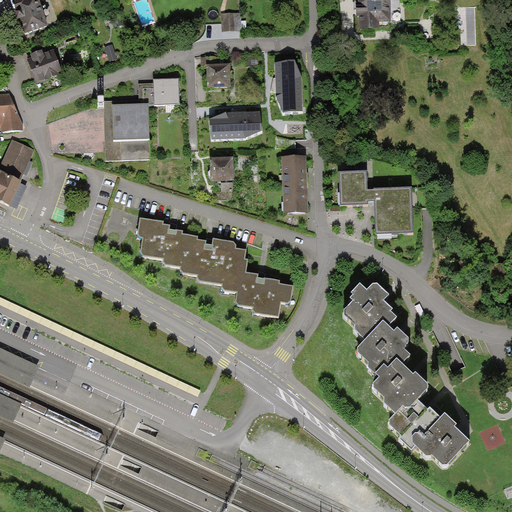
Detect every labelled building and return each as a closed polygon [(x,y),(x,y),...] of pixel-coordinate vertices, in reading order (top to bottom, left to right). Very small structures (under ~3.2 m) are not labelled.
[(16,11),(14,11),(17,21),(20,20),(25,35),(48,28),(38,0),(16,0),(15,7),(16,11)] [(359,0),(360,3),(355,3),(356,12),(356,18),(359,18),(360,31),(380,30),(380,24),(392,23),(391,21),(400,21),(399,0),(359,0)] [(242,14),(220,14),(220,32),(242,32),(242,14)] [(78,39),(66,43),(68,49),(80,45),(78,39)] [(31,58),(27,60),(36,85),(63,75),(54,51),(43,55),(42,51),(30,55),(31,58)] [(259,57),(246,57),(246,68),(260,67),(259,57)] [(207,66),(220,66),(220,58),(201,58),(202,68),(207,68),(207,66)] [(295,61),(276,63),(276,98),(283,114),(303,112),(302,77),(295,61)] [(220,66),(207,66),(207,68),(207,89),(231,88),(230,74),(230,65),(220,66)] [(148,106),(179,105),(179,81),(154,81),(154,84),(139,84),(139,101),(139,106),(148,106)] [(10,93),(0,94),(0,125),(1,125),(1,132),(23,130),(23,124),(19,116),(10,93)] [(139,101),(104,102),(105,108),(105,162),(149,161),(148,106),(139,106),(139,101)] [(262,132),(261,112),(226,114),(209,120),(211,141),(245,140),(262,132)] [(0,173),(20,182),(35,150),(13,140),(0,167),(0,173)] [(305,157),(281,158),(282,164),(283,214),(307,213),(306,186),(305,157)] [(224,158),(211,158),(212,182),(234,181),(234,158),(224,158)] [(21,183),(20,182),(0,173),(0,202),(10,207),(21,183)] [(367,174),(341,175),(342,207),(368,205),(368,203),(371,203),(377,203),(378,234),(411,233),(410,191),(367,193),(367,174)] [(217,192),(217,201),(233,201),(233,183),(222,183),(222,192),(217,192)] [(164,223),(141,220),(138,236),(141,239),(143,239),(141,254),(144,258),(164,261),(163,263),(166,266),(181,268),(181,271),(183,274),(199,276),(198,279),(201,283),(223,286),(223,289),(225,292),(238,294),(236,303),(239,307),(253,309),(253,312),(255,315),(279,319),(281,304),(286,305),(292,302),(294,287),(280,286),(280,282),(262,280),(258,279),(258,276),(246,274),(248,262),(245,261),(247,252),(236,250),(236,247),(233,243),(214,241),(213,247),(209,246),(206,246),(206,243),(197,241),(197,239),(182,237),(182,233),(173,232),(169,231),(170,227),(163,226),(164,223)] [(366,295),(361,289),(352,298),(354,300),(351,304),(354,307),(343,318),(357,331),(354,334),(363,343),(383,323),(390,330),(397,322),(391,316),(394,313),(393,312),(386,304),(389,300),(375,286),(366,295)] [(201,391),(0,297),(0,305),(198,398),(201,391)] [(396,331),(394,334),(390,330),(383,323),(363,343),(355,351),(370,366),(366,369),(372,375),(381,366),(385,371),(395,361),(402,368),(410,360),(403,353),(411,345),(408,343),(396,331)] [(0,372),(31,387),(39,369),(8,354),(0,350),(0,372)] [(414,374),(411,377),(402,368),(395,361),(385,371),(381,366),(372,375),(378,381),(371,388),(384,401),(381,404),(394,417),(402,408),(408,413),(416,405),(430,390),(422,382),(414,374)] [(0,414),(14,422),(21,407),(0,396),(0,414)] [(394,417),(386,424),(408,445),(417,436),(422,442),(441,423),(436,417),(430,412),(427,415),(416,405),(408,413),(402,408),(394,417)] [(417,436),(408,445),(426,463),(433,457),(444,468),(469,444),(463,439),(454,429),(456,428),(446,418),(441,423),(422,442),(417,436)]
